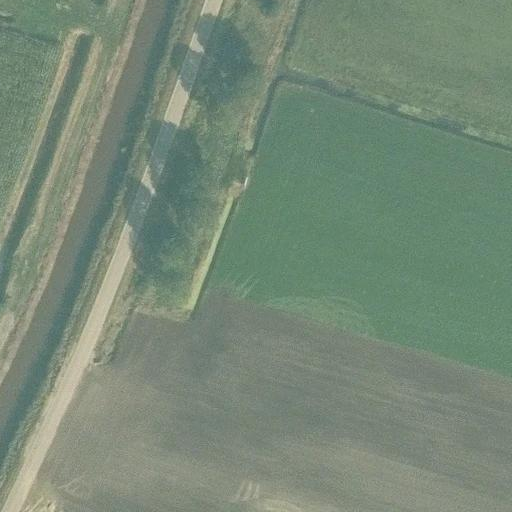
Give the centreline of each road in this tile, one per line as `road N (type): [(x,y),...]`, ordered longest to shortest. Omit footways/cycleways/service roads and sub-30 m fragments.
road 1 (unclassified): [(10,511),(106,312),(213,0)]
road 2 (track): [(123,0),(0,332)]
